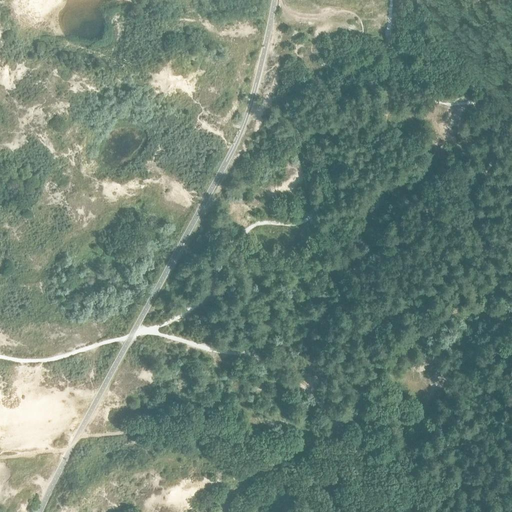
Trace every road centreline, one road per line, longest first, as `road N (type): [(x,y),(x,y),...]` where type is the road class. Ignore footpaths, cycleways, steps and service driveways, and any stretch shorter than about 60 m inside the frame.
road 1 (unknown): [(511,309),(449,314),(423,329),(379,362),(338,427),(233,493),(221,511)]
road 2 (unknown): [(0,456),(158,425),(302,445)]
